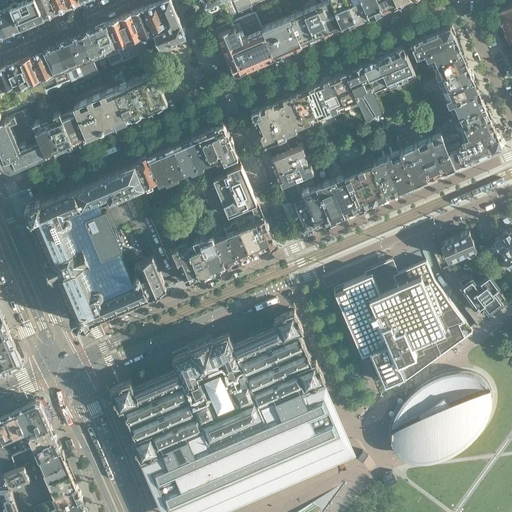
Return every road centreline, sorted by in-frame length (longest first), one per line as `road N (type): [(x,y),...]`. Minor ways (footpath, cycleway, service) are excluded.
road 1 (residential): [(0,194),(461,0)]
road 2 (residential): [(511,157),(67,348)]
road 3 (residential): [(78,375),(511,187)]
road 4 (tertiary): [(67,348),(0,198)]
road 5 (tertiary): [(47,370),(112,511)]
road 6 (tertiary): [(136,511),(78,375)]
road 7 (residential): [(121,0),(0,51)]
road 8 (residential): [(511,118),(461,0)]
